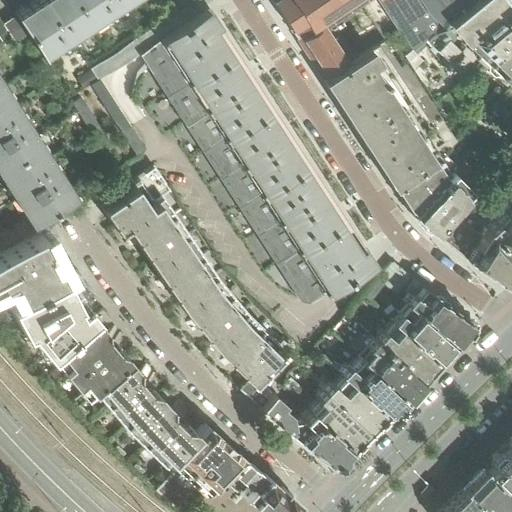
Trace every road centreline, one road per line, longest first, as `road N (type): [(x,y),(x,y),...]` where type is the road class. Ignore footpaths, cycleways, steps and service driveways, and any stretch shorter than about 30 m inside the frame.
road 1 (residential): [(511,315),(395,233),(247,0)]
road 2 (residential): [(345,503),(221,403),(148,322),(66,200)]
road 3 (tertiary): [(511,341),(345,503)]
road 4 (tertiary): [(381,511),(511,381)]
road 5 (tertiary): [(84,511),(0,425)]
